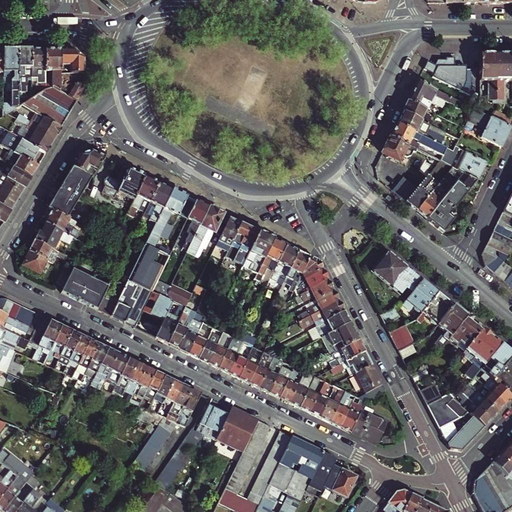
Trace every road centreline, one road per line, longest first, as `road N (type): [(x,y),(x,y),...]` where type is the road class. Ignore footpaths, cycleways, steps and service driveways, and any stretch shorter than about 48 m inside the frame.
road 1 (residential): [(0,281),(387,474)]
road 2 (residential): [(448,479),(326,249),(305,187)]
road 3 (tertiary): [(121,83),(141,131),(206,172),(261,191),(305,187)]
road 4 (residential): [(121,83),(70,135),(0,252)]
road 5 (residential): [(453,273),(511,158)]
